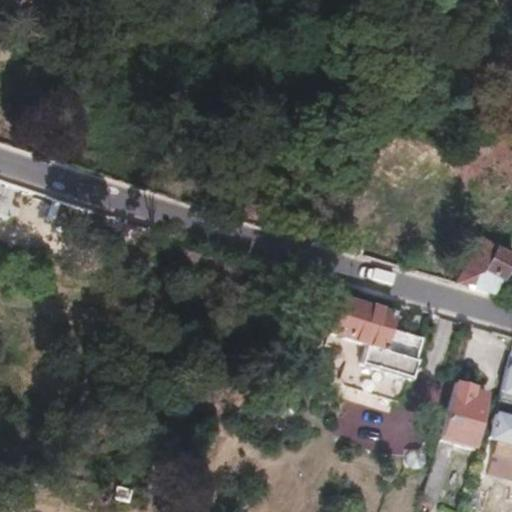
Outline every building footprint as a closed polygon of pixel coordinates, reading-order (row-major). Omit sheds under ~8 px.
[(381,145),(359,138),(355,152),(376,158),(381,145)] [(453,167),(384,146),(372,187),(440,208),(453,167)] [(511,231),(504,227),(492,247),(470,287),(492,294),(501,277),(504,279),(511,263),(511,231)] [(492,247),(479,240),(454,283),(470,287),(492,247)] [(392,313),(340,297),(328,335),(365,348),(359,366),(385,374),(386,379),(395,382),(400,378),(411,382),(416,364),(381,352),(392,313)] [(474,388),(456,383),(439,442),(453,446),(472,451),(487,400),(472,395),(474,388)] [(453,446),(439,442),(421,503),(421,504),(435,508),(453,446)] [(36,472),(0,478),(0,490),(1,499),(40,492),(36,472)] [(127,488),(114,485),(110,498),(125,502),(127,488)]
